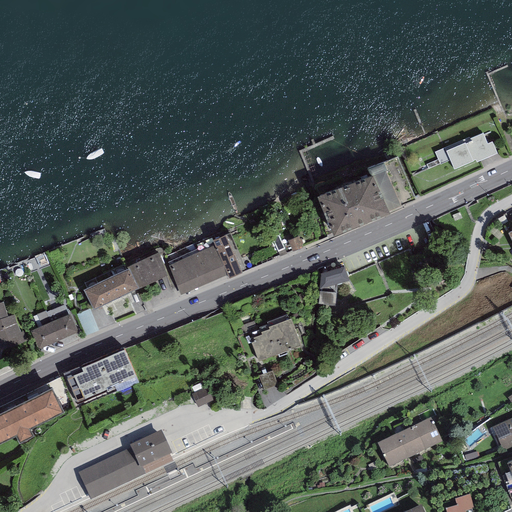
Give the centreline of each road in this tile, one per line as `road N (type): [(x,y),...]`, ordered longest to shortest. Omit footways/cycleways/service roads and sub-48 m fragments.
road 1 (secondary): [(0,391),(511,170)]
road 2 (unclassified): [(121,441),(190,415),(266,413),(332,374),(460,291),(480,224),(511,198)]
